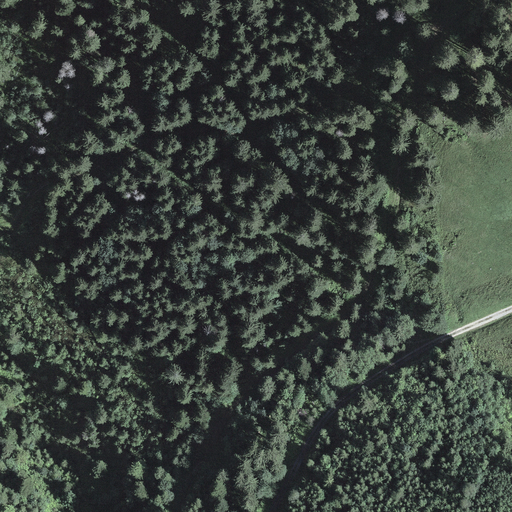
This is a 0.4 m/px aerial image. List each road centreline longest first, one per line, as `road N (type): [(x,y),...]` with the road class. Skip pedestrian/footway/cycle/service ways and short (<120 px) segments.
road 1 (track): [(179,511),(183,486),(219,418),(357,293),(391,222),(425,51),(466,0)]
road 2 (track): [(457,14),(413,17),(363,75),(325,101),(257,126),(163,132),(59,179),(33,182),(0,224)]
road 3 (track): [(511,311),(439,341),(347,396),(308,443),(271,511)]
